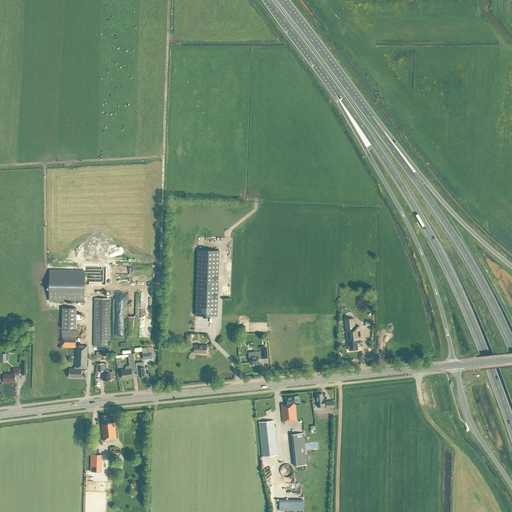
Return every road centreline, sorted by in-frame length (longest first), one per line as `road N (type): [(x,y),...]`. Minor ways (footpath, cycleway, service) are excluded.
road 1 (primary): [(0,414),(454,365)]
road 2 (trunk): [(339,93),(430,233),(511,425)]
road 3 (trunk): [(339,93),(419,248),(454,365)]
road 4 (trunk): [(511,340),(450,230),(369,118)]
road 5 (trunk): [(511,266),(369,118)]
road 6 (trunk): [(369,118),(280,0)]
road 7 (trunk): [(454,365),(470,420),(511,485)]
